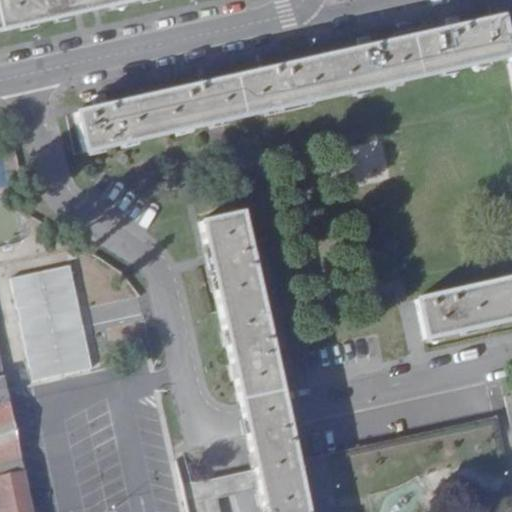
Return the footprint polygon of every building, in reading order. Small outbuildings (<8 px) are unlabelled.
[(0,0),(0,31),(58,19),(133,2),(141,0),(0,0)] [(73,113),(82,153),(117,145),(199,127),(295,105),(395,83),(476,64),(509,57),(511,71),(511,278),(413,301),(423,340),(511,319),(511,0),(502,0),(496,1),(499,16),(458,25),(455,14),(444,17),(447,28),(369,45),(367,34),(356,36),(359,49),(107,105),(104,94),(92,97),(94,108),(73,113)] [(192,483),(181,486),(186,511),(306,511),(302,493),(295,463),(295,460),(284,414),(278,385),(270,352),(281,349),(278,337),(267,339),(251,263),(261,261),(259,250),(247,252),(239,213),(199,221),(239,400),(244,424),(254,469),(263,511),(220,511),(213,478),(192,483)] [(34,380),(90,369),(68,266),(12,277),(34,380)] [(0,403),(9,400),(0,360),(0,403)] [(23,469),(9,400),(0,403),(0,504),(1,511),(32,511),(26,481),(23,469)] [(490,451),(504,447),(502,439),(497,417),(483,420),(490,451)] [(490,451),(483,420),(469,424),(475,454),(490,451)] [(475,454),(469,424),(454,427),(461,457),(475,454)] [(461,457),(454,427),(440,430),(446,460),(461,457)] [(446,460),(440,430),(425,434),(432,464),(446,460)] [(432,464),(425,434),(411,437),(418,466),(432,464)] [(418,466),(411,437),(396,440),(403,470),(418,466)] [(403,470),(396,440),(382,443),(389,473),(403,470)] [(382,443),(367,447),(374,477),(389,473),(382,443)] [(367,447),(352,450),(359,480),(374,477),(367,447)] [(352,450),(340,453),(346,483),(359,480),(352,450)] [(340,453),(324,457),(331,486),(346,483),(340,453)] [(324,457),(309,460),(316,489),(331,486),(324,457)] [(309,460),(295,463),(302,493),(316,489),(309,460)]
